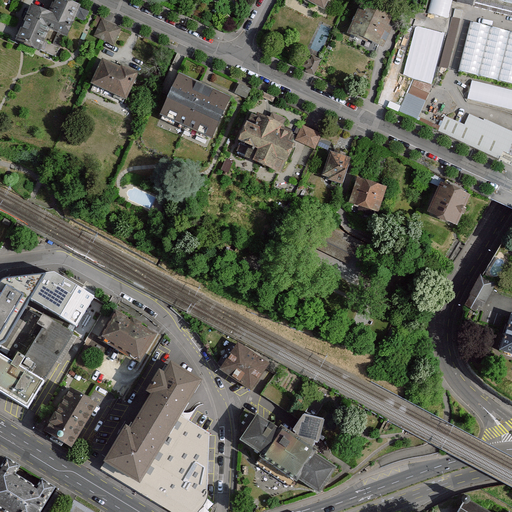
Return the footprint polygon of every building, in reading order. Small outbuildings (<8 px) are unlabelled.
[(33,8),(19,42),(59,59),(81,9),(60,0),(56,0),(50,16),(33,8)] [(291,0),(320,14),(326,0),(291,0)] [(427,0),(424,14),(445,19),(449,0),(427,0)] [(357,7),(344,36),(378,51),(391,22),(357,7)] [(115,45),(123,27),(103,18),(95,36),(115,45)] [(511,33),(467,23),(455,73),(511,86),(511,33)] [(413,27),(400,76),(429,83),(442,34),(413,27)] [(315,74),(322,59),(311,54),(304,70),(315,74)] [(103,65),(93,90),(123,103),(133,77),(103,65)] [(173,75),(154,117),(206,140),(225,98),(173,75)] [(511,91),(470,81),(465,102),(511,113),(511,91)] [(431,90),(413,82),(400,111),(418,119),(431,90)] [(435,131),(495,159),(498,153),(503,155),(511,135),(511,133),(481,119),(480,121),(466,115),(460,125),(442,117),(435,131)] [(245,117),(233,144),(252,153),(246,165),(275,178),(289,146),(285,144),(290,133),(253,117),(251,120),(245,117)] [(299,127),(292,142),(310,150),(317,134),(299,127)] [(325,153),(317,178),(324,181),(323,183),(337,187),(346,160),(325,153)] [(352,180),(343,205),(373,215),(381,190),(352,180)] [(436,184),(421,215),(450,228),(464,197),(436,184)] [(312,242),(348,260),(353,249),(318,231),(312,242)] [(105,295),(61,269),(46,295),(49,297),(38,316),(42,318),(31,337),(37,340),(30,352),(24,362),(50,376),(72,338),(77,342),(105,295)] [(21,281),(7,273),(0,284),(0,292),(26,308),(48,270),(27,270),(21,281)] [(477,278),(464,305),(481,313),(494,287),(477,278)] [(26,308),(0,292),(0,323),(21,336),(28,323),(24,321),(31,310),(26,308)] [(120,301),(112,297),(106,307),(114,311),(120,301)] [(156,336),(117,314),(100,344),(139,366),(156,336)] [(511,318),(504,316),(493,352),(511,358),(511,318)] [(0,344),(0,389),(31,408),(50,376),(24,362),(30,352),(22,347),(17,357),(0,346),(0,345),(1,345),(0,344)] [(238,349),(233,345),(218,367),(225,371),(222,374),(253,396),(273,368),(240,346),(238,349)] [(157,393),(145,415),(176,433),(184,419),(203,387),(167,366),(153,390),(157,393)] [(46,432),(72,448),(100,403),(74,387),(46,432)] [(271,425),(258,417),(242,441),(262,454),(256,464),(291,486),(297,477),(318,491),(334,466),(314,453),(316,449),(312,446),(315,442),(320,416),(298,410),(286,429),(274,422),(271,425)] [(142,493),(176,433),(145,415),(138,426),(133,423),(105,472),(142,493)] [(200,511),(202,510),(206,505),(207,492),(209,433),(184,419),(176,433),(142,493),(175,511),(200,511)] [(22,467),(7,459),(0,470),(0,507),(8,511),(42,511),(57,487),(42,479),(39,484),(19,472),(22,467)] [(262,470),(258,478),(279,490),(284,482),(262,470)] [(461,500),(462,501),(455,511),(511,511),(506,510),(505,511),(489,511),(467,499),(468,498),(468,497),(467,496),(466,495),(465,494),(463,494),(462,495),(461,496),(460,497),(460,499),(461,500)] [(90,511),(74,503),(69,511),(90,511)]
